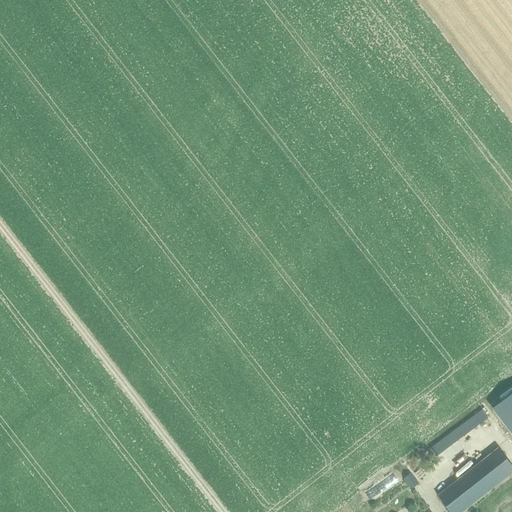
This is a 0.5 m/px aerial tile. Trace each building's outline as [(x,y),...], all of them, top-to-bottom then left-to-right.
[(451,131),(456,124),(450,121),(446,128),(451,131)] [(511,392),(492,407),(511,433),(511,392)] [(430,448),(436,456),(488,417),(482,409),(445,437),(430,448)] [(438,495),(451,511),(460,511),(511,471),(511,465),(498,448),(438,495)] [(463,469),(476,459),(470,451),(457,461),(463,469)] [(404,478),(412,488),(419,483),(411,473),(404,478)]
